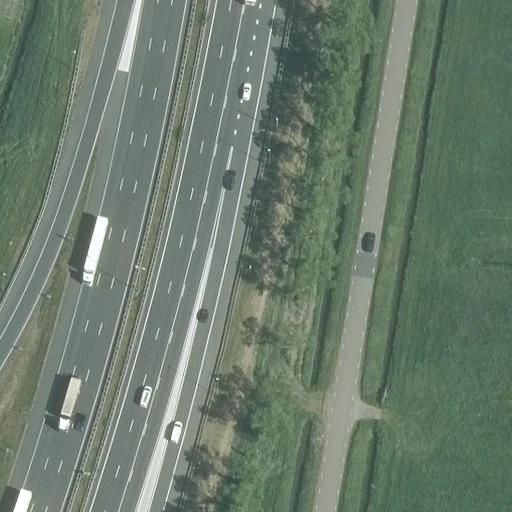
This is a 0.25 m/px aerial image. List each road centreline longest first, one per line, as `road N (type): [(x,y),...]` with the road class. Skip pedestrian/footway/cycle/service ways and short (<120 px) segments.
road 1 (motorway): [(157,0),(92,334),(37,511)]
road 2 (unclassified): [(327,511),(407,0)]
road 3 (motorway): [(110,511),(161,347),(208,144)]
road 4 (motorway): [(125,0),(77,170),(32,294),(0,352)]
road 5 (motorway): [(156,511),(215,277),(208,144)]
road 6 (motorway): [(208,144),(233,0)]
